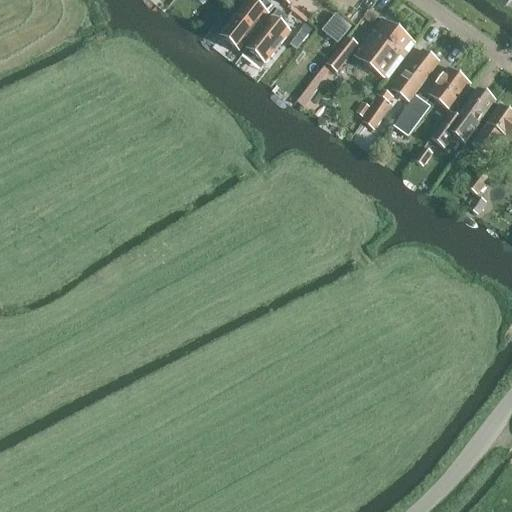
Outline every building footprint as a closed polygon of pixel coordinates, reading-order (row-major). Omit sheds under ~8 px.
[(220,39),(239,54),(275,9),(266,2),(260,9),(250,2),(220,39)] [(379,17),(371,11),(365,17),(374,24),(379,17)] [(278,12),(246,52),(265,67),(291,34),(283,28),(289,20),(278,12)] [(388,83),(416,45),(383,20),(355,58),(388,83)] [(337,74),(359,47),(348,39),(327,66),(337,74)] [(410,104),(440,64),(424,52),(393,92),(410,104)] [(451,113),(471,86),(449,70),(429,96),(451,113)] [(374,131),(391,107),(390,105),(394,99),(382,91),(378,97),(381,99),(363,124),(374,131)] [(466,145),(496,103),(479,91),(457,120),(451,115),(432,141),(445,150),(455,137),(466,145)] [(418,95),(396,124),(408,133),(430,104),(418,95)] [(365,103),(358,113),(365,118),(372,108),(365,103)] [(511,138),(511,115),(501,107),(472,144),(489,157),(500,143),(505,146),(511,138)] [(425,149),(415,163),(423,169),(433,155),(425,149)] [(484,170),(469,190),(477,196),(492,176),(484,170)] [(478,198),(470,211),(478,217),(487,205),(478,198)]
